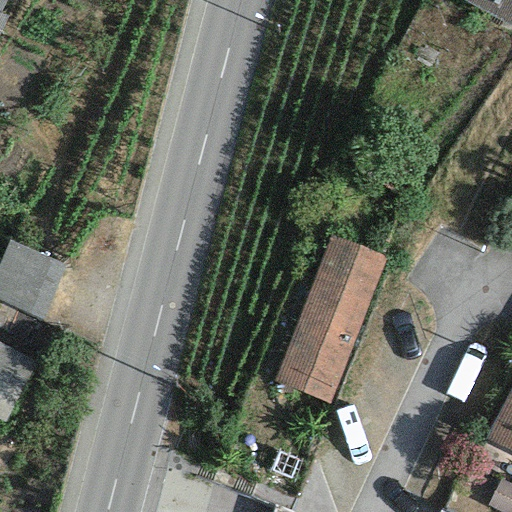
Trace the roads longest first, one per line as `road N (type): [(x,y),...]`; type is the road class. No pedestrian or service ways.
road 1 (tertiary): [(233,0),(105,511)]
road 2 (residential): [(364,511),(476,274)]
